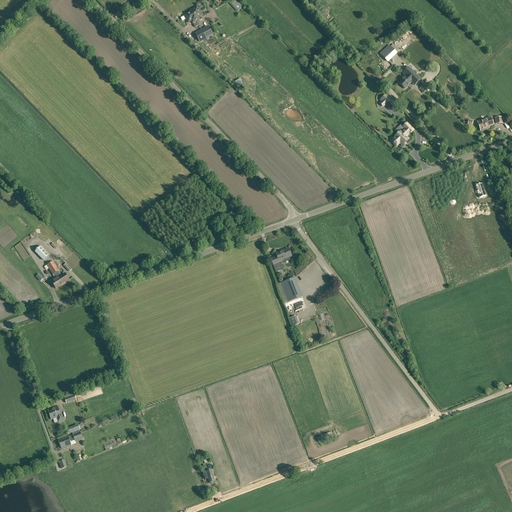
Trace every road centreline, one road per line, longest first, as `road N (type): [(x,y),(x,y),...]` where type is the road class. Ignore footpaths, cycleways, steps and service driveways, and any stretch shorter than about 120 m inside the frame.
road 1 (unclassified): [(7,323),(294,219)]
road 2 (unclassified): [(294,219),(108,19)]
road 3 (track): [(438,413),(188,511)]
road 4 (unclassified): [(438,413),(294,219)]
road 5 (unclassified): [(294,219),(511,141)]
road 6 (residential): [(55,454),(7,323)]
